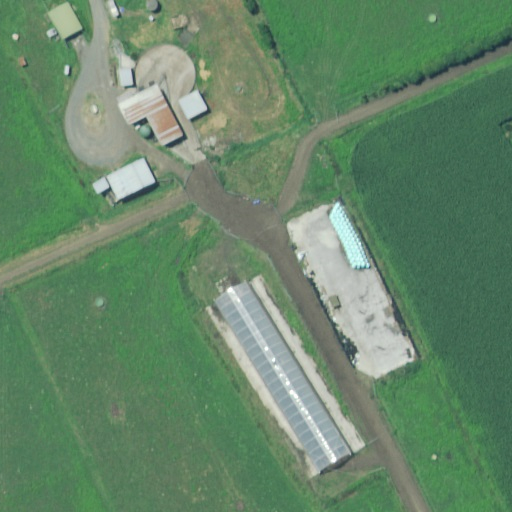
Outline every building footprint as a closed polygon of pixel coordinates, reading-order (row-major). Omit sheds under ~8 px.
[(159,0),(156,0),(148,2),(150,12),(161,10),(159,0)] [(85,29),(70,3),(50,14),(65,41),(85,29)] [(135,86),(133,69),(121,71),(123,87),(135,86)] [(187,136),(161,86),(123,105),(133,125),(151,116),(166,147),(187,136)] [(210,110),(201,91),(182,101),(191,120),(210,110)] [(158,183),(148,160),(110,177),(121,201),(158,183)] [(253,281),(218,302),(321,475),(356,455),(253,281)]
